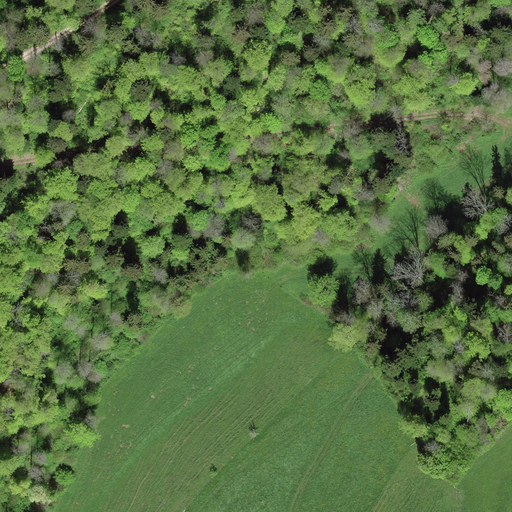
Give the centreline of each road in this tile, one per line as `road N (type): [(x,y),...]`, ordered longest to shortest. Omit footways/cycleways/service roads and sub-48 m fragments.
road 1 (track): [(0,163),(315,123),(470,114),(497,120),(511,144)]
road 2 (track): [(511,208),(485,251),(366,379),(292,511)]
road 3 (track): [(116,0),(0,70)]
